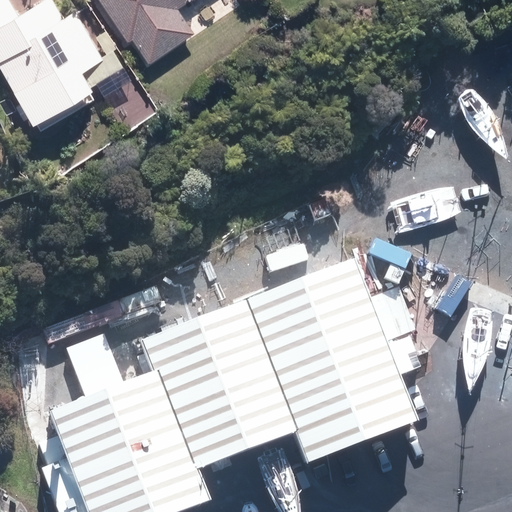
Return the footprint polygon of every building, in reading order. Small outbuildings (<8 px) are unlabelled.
[(3,0),(0,0),(0,75),(26,126),(86,96),(40,5),(13,19),(3,0)] [(92,0),(123,47),(129,43),(145,68),(213,25),(197,0),(92,0)] [(240,310),(289,441),(300,470),(411,428),(379,344),(413,331),(396,286),(362,299),(350,268),(240,310)] [(225,277),(193,298),(202,312),(234,291),(225,277)] [(144,315),(150,333),(187,320),(181,303),(144,315)] [(289,441),(240,310),(137,349),(149,380),(187,480),(289,441)] [(47,343),(61,383),(130,360),(116,319),(47,343)] [(187,480),(149,380),(28,426),(60,511),(194,511),(198,511),(187,480)]
